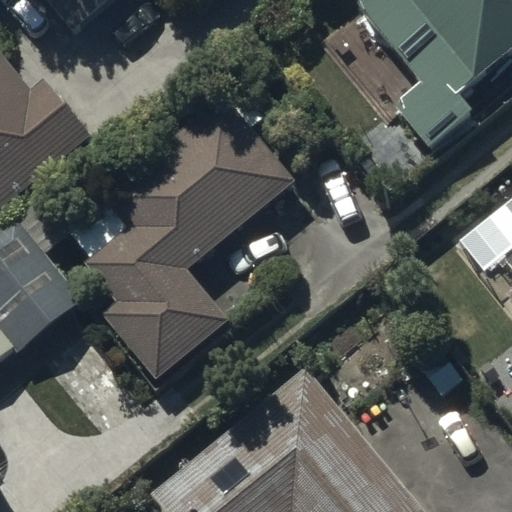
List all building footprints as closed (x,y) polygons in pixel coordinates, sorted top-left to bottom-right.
[(36,0),(73,43),(122,0),(36,0)] [(511,0),(378,0),(356,18),(419,96),(394,116),(428,158),(470,124),(459,110),(511,66),(511,0)] [(30,103),(0,65),(0,222),(90,148),(45,91),(30,103)] [(264,128),(237,95),(100,210),(102,212),(70,239),(47,211),(19,234),(17,232),(0,245),(0,367),(12,357),(18,363),(83,309),(47,267),(71,247),(90,271),(84,275),(116,313),(100,327),(155,393),(228,332),(186,282),(293,192),(249,140),(264,128)] [(511,269),(476,300),(510,339),(511,337),(511,269)] [(416,511),(307,382),(150,510),(151,511),(416,511)]
